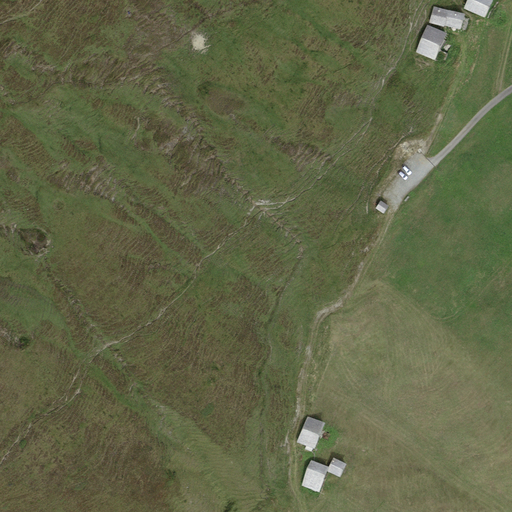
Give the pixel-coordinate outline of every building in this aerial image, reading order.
[(493,0),(467,0),(464,9),(486,18),(493,0)] [(465,14),(433,6),(429,23),(444,27),(444,25),(461,30),(465,14)] [(447,33),(427,25),(416,53),(435,61),(447,33)] [(389,206),(381,201),(376,209),(384,214),(389,206)] [(325,423),(308,417),(298,443),(306,446),(305,450),(312,452),(313,448),(315,449),(325,423)] [(347,465),(334,458),(328,471),(340,477),(347,465)] [(328,467),(311,461),(302,486),(318,492),(328,467)]
